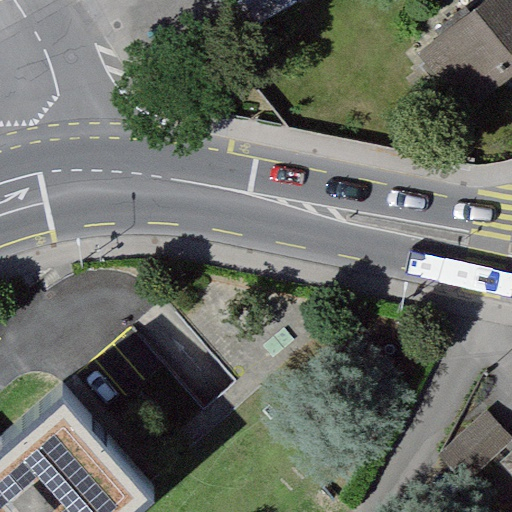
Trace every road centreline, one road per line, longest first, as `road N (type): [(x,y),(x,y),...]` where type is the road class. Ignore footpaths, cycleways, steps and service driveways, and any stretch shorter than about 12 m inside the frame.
road 1 (secondary): [(486,245),(153,187),(74,186)]
road 2 (residential): [(17,0),(52,89),(74,186)]
